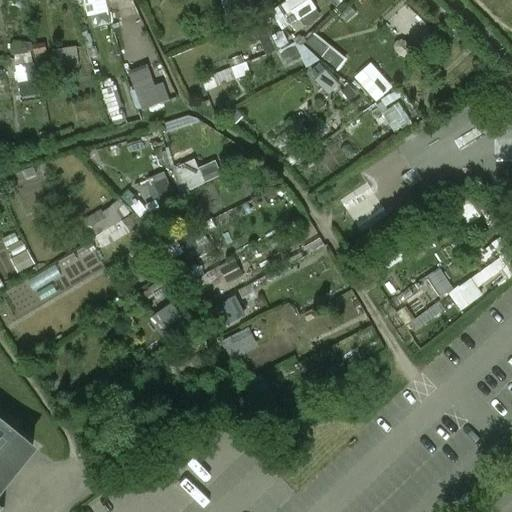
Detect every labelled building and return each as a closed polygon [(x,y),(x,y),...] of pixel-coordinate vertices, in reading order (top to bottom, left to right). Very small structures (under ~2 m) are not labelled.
[(70,0),(71,4),(82,2),(86,17),(95,15),(99,30),(110,25),(102,0),(70,0)] [(128,0),(106,0),(111,15),(122,12),(120,4),(128,1),(128,0)] [(219,0),(226,19),(255,8),(252,0),(219,0)] [(321,19),(308,0),(296,0),(276,13),(291,37),(321,19)] [(275,23),(271,13),(261,18),(265,27),(275,23)] [(271,28),(258,33),(266,56),(288,47),(282,31),(274,35),(271,28)] [(91,32),(83,35),(90,54),(98,52),(91,32)] [(315,35),(306,45),(336,70),(345,60),(315,35)] [(33,45),(12,48),(20,97),(40,94),(33,45)] [(293,48),(281,53),(289,71),(301,66),(293,48)] [(77,73),(79,83),(94,80),(86,49),(51,53),(54,75),(77,73)] [(211,67),(214,74),(230,66),(227,60),(211,67)] [(315,81),(325,72),(319,65),(309,74),(315,81)] [(344,66),(338,73),(361,91),(366,84),(344,66)] [(147,67),(128,73),(142,112),(160,106),(153,86),(147,67)] [(289,77),(285,70),(261,84),(265,91),(289,77)] [(340,85),(327,71),(325,72),(315,81),(328,96),(340,85)] [(397,88),(390,77),(366,92),(373,103),(397,88)] [(127,123),(113,80),(98,85),(113,128),(127,123)] [(163,83),(153,86),(160,106),(170,103),(163,83)] [(349,87),(341,92),(349,103),(356,98),(349,87)] [(404,98),(400,90),(375,106),(380,113),(404,98)] [(43,111),(41,101),(33,103),(35,113),(43,111)] [(399,104),(382,116),(393,133),(410,121),(399,104)] [(77,115),(78,121),(88,118),(86,112),(77,115)] [(38,138),(40,145),(49,143),(47,136),(38,138)] [(166,143),(168,150),(189,143),(187,136),(166,143)] [(126,146),(129,154),(145,148),(142,140),(126,146)] [(218,165),(178,186),(183,196),(223,176),(218,165)] [(125,187),(104,166),(97,173),(136,213),(173,197),(164,173),(125,187)] [(34,168),(25,171),(27,179),(36,177),(34,168)] [(208,233),(280,199),(276,190),(176,238),(188,261),(213,247),(208,233)] [(80,224),(89,238),(131,214),(122,199),(80,224)] [(467,200),(443,217),(456,235),(480,218),(467,200)] [(73,252),(78,262),(102,249),(97,239),(73,252)] [(484,266),(508,249),(500,239),(477,256),(484,266)] [(174,240),(165,245),(170,252),(178,247),(174,240)] [(152,241),(137,251),(153,275),(168,266),(152,241)] [(396,247),(368,264),(375,274),(403,258),(396,247)] [(511,250),(501,258),(511,273),(511,272),(511,250)] [(29,253),(12,262),(18,274),(35,266),(29,253)] [(207,281),(216,299),(231,291),(221,270),(230,265),(224,254),(202,264),(186,274),(191,283),(193,282),(196,287),(207,281)] [(183,256),(175,260),(184,274),(191,270),(183,256)] [(500,260),(473,279),(479,288),(506,269),(500,260)] [(221,271),(228,283),(243,275),(237,263),(221,271)] [(463,279),(473,272),(467,263),(457,271),(460,275),(463,279)] [(453,280),(460,275),(457,271),(450,276),(453,280)] [(261,272),(244,280),(247,287),(264,279),(261,272)] [(471,280),(449,295),(461,311),(482,296),(471,280)] [(408,288),(397,295),(411,315),(421,308),(408,288)] [(236,292),(204,308),(219,337),(250,321),(236,292)] [(168,340),(191,324),(174,301),(152,316),(168,340)] [(445,311),(439,303),(408,327),(413,335),(445,311)] [(171,350),(178,363),(209,348),(203,334),(171,350)] [(239,345),(246,356),(263,346),(256,334),(239,345)] [(231,347),(223,352),(241,382),(249,377),(231,347)] [(199,357),(167,372),(177,392),(208,377),(199,357)] [(0,511),(4,508),(0,504),(0,484),(32,446),(0,419),(0,511)]
